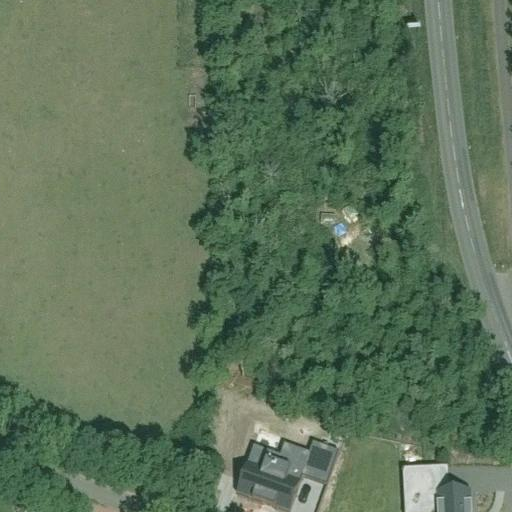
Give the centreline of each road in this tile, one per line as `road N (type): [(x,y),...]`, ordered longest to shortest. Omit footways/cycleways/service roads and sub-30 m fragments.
road 1 (tertiary): [(435,0),(461,217),(487,299)]
road 2 (residential): [(511,225),(496,0)]
road 3 (residential): [(0,461),(127,506)]
